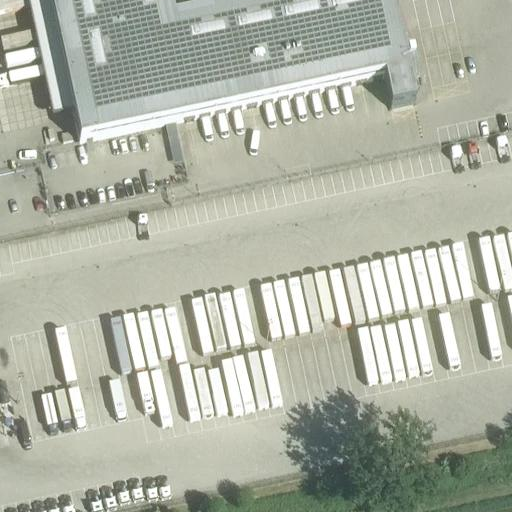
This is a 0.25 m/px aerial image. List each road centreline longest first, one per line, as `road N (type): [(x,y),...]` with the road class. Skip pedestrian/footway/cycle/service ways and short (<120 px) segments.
road 1 (unknown): [(0,467),(17,479),(48,481),(511,388)]
road 2 (unknown): [(448,187),(0,282)]
